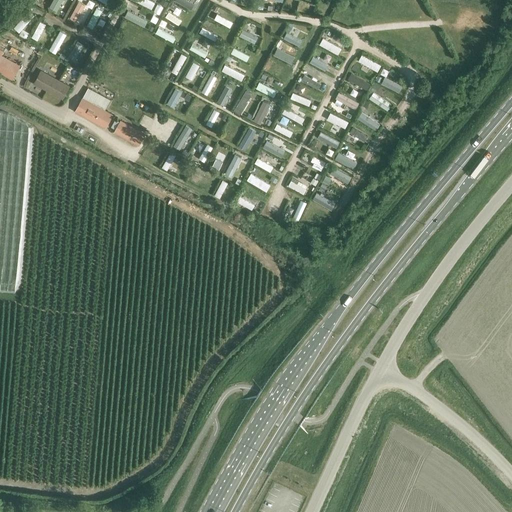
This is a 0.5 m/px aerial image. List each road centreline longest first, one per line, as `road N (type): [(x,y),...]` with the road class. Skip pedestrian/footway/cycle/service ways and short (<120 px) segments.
road 1 (primary): [(511,97),(323,330),(211,511)]
road 2 (primary): [(233,511),(344,338),(511,131)]
road 3 (unclassified): [(380,369),(422,298),(511,186)]
road 4 (unclassified): [(511,473),(380,369)]
road 5 (unclassified): [(312,511),(380,369)]
